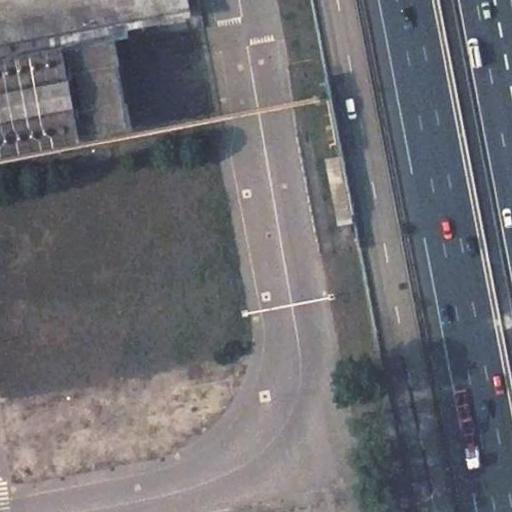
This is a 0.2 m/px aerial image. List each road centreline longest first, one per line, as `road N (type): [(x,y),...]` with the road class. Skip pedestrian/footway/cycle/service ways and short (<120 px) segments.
road 1 (unclassified): [(337,0),(436,511)]
road 2 (motorway): [(405,0),(503,511)]
road 3 (unclassified): [(290,429),(306,361),(240,0)]
road 4 (unclassified): [(16,511),(236,476),(290,429)]
road 5 (motorway): [(511,137),(485,0)]
